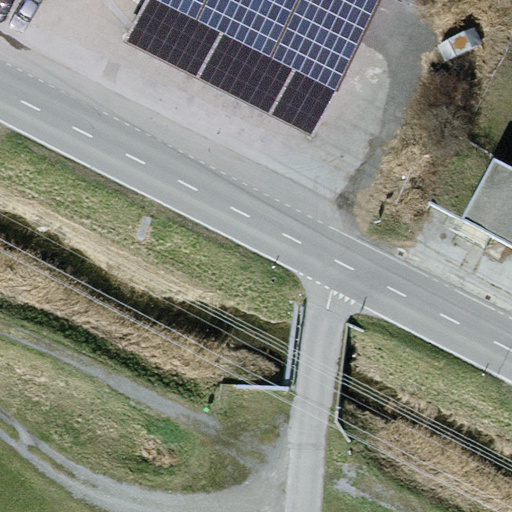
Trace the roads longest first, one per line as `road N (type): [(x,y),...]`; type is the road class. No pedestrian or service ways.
road 1 (unclassified): [(0,92),(327,261)]
road 2 (residential): [(327,261),(300,511)]
road 3 (track): [(200,511),(131,506),(61,472),(0,426)]
road 4 (unclassified): [(327,261),(511,356)]
